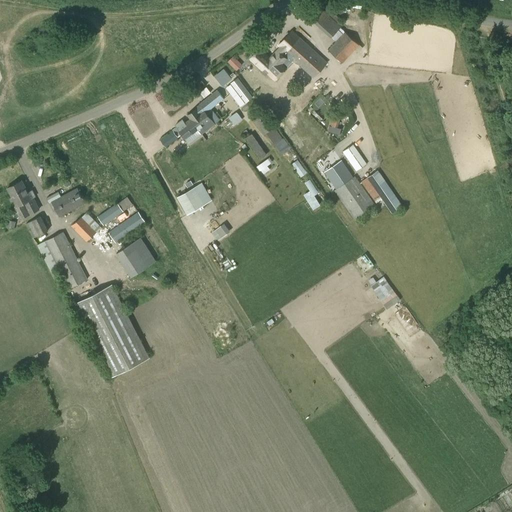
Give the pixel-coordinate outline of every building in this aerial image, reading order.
[(319,6),(309,18),(331,38),(344,23),(327,8),(324,11),(319,6)] [(259,49),(250,59),(261,70),(265,66),(271,72),(277,78),(285,68),(281,65),(286,59),(281,55),(284,52),(313,78),(327,63),(292,31),(278,46),(280,47),(270,58),(259,49)] [(344,31),(327,49),(342,63),(358,45),(344,31)] [(235,57),(229,63),(237,70),(242,64),(235,57)] [(223,67),(214,74),(221,85),(231,78),(223,67)] [(199,106),(187,115),(190,119),(188,120),(192,125),(194,124),(197,129),(201,134),(219,120),(212,111),(207,115),(206,113),(223,99),(217,90),(198,105),(199,106)] [(236,111),(228,116),(234,124),(242,118),(236,111)] [(259,114),(253,118),(264,135),(266,133),(274,144),(283,138),(275,127),(271,130),(259,114)] [(333,114),(328,130),(336,132),(340,116),(333,114)] [(173,130),(160,140),(165,146),(181,134),(185,139),(197,129),(194,124),(192,125),(188,120),(185,123),(182,120),(175,125),(177,128),(173,131),(173,130)] [(252,133),(246,137),(260,159),(267,155),(252,133)] [(352,145),(342,152),(356,172),(366,165),(352,145)] [(267,165),(272,160),(268,155),(256,166),(263,174),(270,168),(267,165)] [(336,189),(352,178),(340,160),(324,172),(336,189)] [(301,164),(295,169),(301,177),(307,173),(301,164)] [(377,171),(361,182),(376,203),(382,199),(392,214),(402,207),(377,171)] [(354,177),(352,178),(336,189),(334,191),(355,221),(375,207),(354,177)] [(311,179),(305,182),(314,196),(319,192),(311,179)] [(22,180),(7,188),(14,200),(21,196),(24,202),(31,199),(22,180)] [(202,183),(178,197),(187,214),(212,201),(202,183)] [(77,188),(51,202),(59,217),(85,203),(77,188)] [(21,196),(14,200),(23,217),(39,209),(33,197),(31,199),(24,202),(21,196)] [(117,203),(98,217),(103,225),(123,211),(132,204),(127,197),(118,204),(117,203)] [(82,216),(71,225),(86,241),(97,231),(101,227),(87,212),(82,216)] [(138,212),(108,232),(115,242),(145,222),(138,212)] [(40,216),(28,223),(36,237),(47,231),(40,216)] [(217,239),(229,230),(223,222),(211,232),(217,239)] [(63,232),(38,245),(51,271),(58,267),(69,288),(87,279),(63,232)] [(140,237),(117,253),(132,276),(156,260),(140,237)] [(392,300),(398,296),(383,274),(375,280),(372,276),(367,279),(383,302),(390,297),(392,300)] [(113,284),(75,304),(111,378),(150,358),(113,284)]
